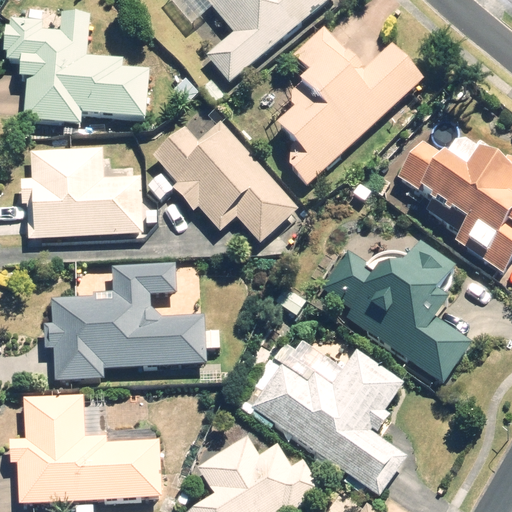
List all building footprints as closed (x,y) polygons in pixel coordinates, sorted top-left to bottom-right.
[(198,0),(229,38),(200,62),(225,93),(336,3),(333,0),(198,0)] [(21,88),(20,127),(78,130),(79,121),(144,124),(146,78),(121,76),(122,64),(85,63),(87,23),(58,22),(57,37),(40,36),(40,27),(7,25),(6,35),(0,34),(0,43),(0,59),(4,59),(3,71),(16,72),(15,87),(21,88)] [(305,195),(419,88),(388,54),(363,78),(324,37),(289,70),(306,88),(283,110),(291,119),(270,138),(291,161),(281,169),(305,195)] [(295,219),(218,131),(196,150),(182,134),(149,163),(161,177),(145,191),(159,206),(170,196),(190,219),(197,212),(220,238),(233,226),(256,253),(295,219)] [(511,169),(502,162),(494,174),(471,158),(467,163),(452,152),(441,168),(418,151),(385,197),(448,242),(446,245),(501,284),(511,268),(511,169)] [(25,206),(26,246),(140,241),(140,233),(157,232),(156,214),(140,214),(139,184),(100,185),(99,157),(27,160),(28,184),(16,185),(17,207),(25,206)] [(455,276),(419,251),(407,265),(406,265),(404,264),(403,264),(402,263),(400,263),(399,263),(397,263),(396,263),(394,263),(393,263),(391,263),(390,263),(388,263),(387,263),(385,263),(384,264),(382,264),(381,264),(380,265),(378,265),(377,266),(375,266),(374,267),(373,268),(372,268),(370,269),(369,270),(368,271),(367,272),(366,273),(364,274),(363,275),(362,276),(341,262),(317,299),(342,316),(336,326),(438,394),(468,350),(436,328),(454,301),(443,294),(455,276)] [(44,357),(52,357),(53,387),(102,385),(102,375),(206,371),(206,358),(220,357),(220,335),(205,335),(204,322),(159,323),(147,315),(147,305),(175,304),(174,271),(112,274),(113,300),(91,301),(91,303),(50,305),(51,333),(44,333),(44,357)] [(260,395),(247,414),(377,505),(406,464),(375,443),(387,425),(379,419),(400,390),(353,358),(329,393),(311,380),(303,391),(266,365),(250,388),(260,395)] [(155,447),(155,428),(125,428),(125,451),(105,451),(105,419),(83,419),(83,404),(21,404),(21,444),(3,444),(3,473),(13,473),(13,510),(72,511),(71,511),(94,511),(94,510),(159,510),(159,447),(155,447)] [(194,511),(311,511),(321,507),(300,468),(287,475),(275,454),(255,465),(245,447),(195,474),(211,503),(194,511)]
